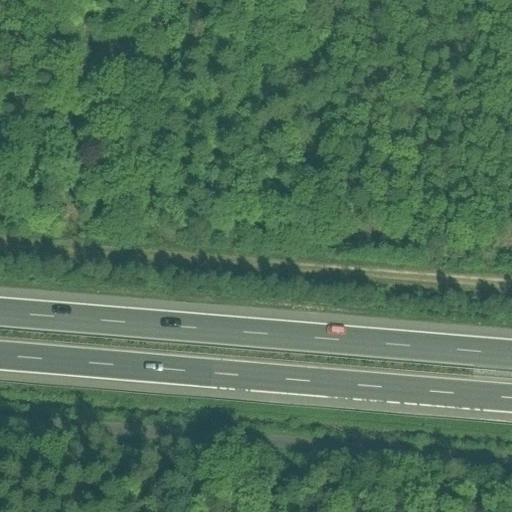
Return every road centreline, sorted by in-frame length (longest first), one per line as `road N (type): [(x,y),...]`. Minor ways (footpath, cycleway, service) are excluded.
road 1 (track): [(0,245),(511,290)]
road 2 (trunk): [(511,357),(0,314)]
road 3 (trunk): [(0,359),(511,401)]
